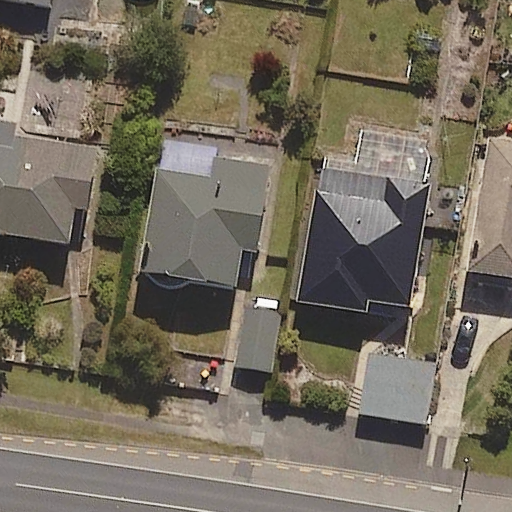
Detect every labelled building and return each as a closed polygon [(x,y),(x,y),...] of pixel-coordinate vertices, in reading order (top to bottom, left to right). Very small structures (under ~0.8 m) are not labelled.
[(0,0),(0,4),(53,11),(54,0),(0,0)] [(17,144),(18,131),(0,128),(0,241),(76,251),(80,216),(92,218),(100,154),(17,144)] [(301,309),(414,325),(439,143),(363,133),(357,177),(321,172),(301,309)] [(511,145),(490,143),(473,280),(511,284),(511,145)] [(274,172),(217,165),(163,157),(146,283),(242,296),(247,258),(262,260),(274,172)] [(239,371),(273,375),(279,317),(245,314),(239,371)] [(427,428),(437,367),(371,356),(362,418),(427,428)]
